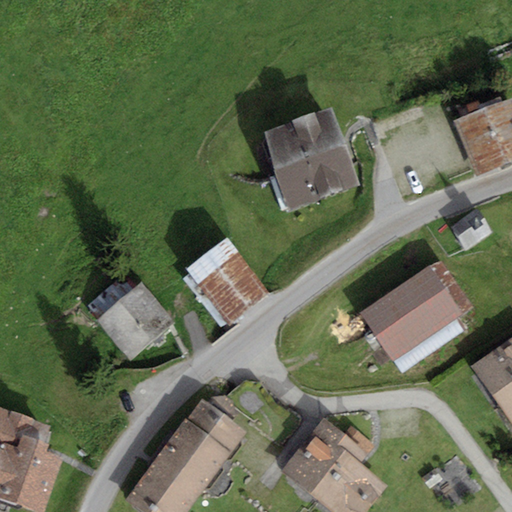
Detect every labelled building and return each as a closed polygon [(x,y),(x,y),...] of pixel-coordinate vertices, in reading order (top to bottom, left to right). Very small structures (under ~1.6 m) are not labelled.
[(511,109),(463,126),(480,178),(511,166),(511,109)] [(339,127),(268,152),(291,216),(362,191),(339,127)] [(480,214),(453,232),(469,256),(496,238),(480,214)] [(234,245),(191,276),(231,332),(274,302),(234,245)] [(446,264),(366,322),(400,368),(479,310),(446,264)] [(141,280),(96,316),(134,365),(179,329),(141,280)] [(511,355),(481,375),(511,424),(511,355)] [(195,511),(249,439),(205,407),(130,508),(136,511),(195,511)] [(38,430),(0,418),(0,501),(34,511),(50,511),(66,460),(32,450),(38,430)] [(339,423),(328,437),(366,468),(378,454),(339,423)] [(375,511),(391,494),(349,460),(315,502),(327,511),(375,511)]
